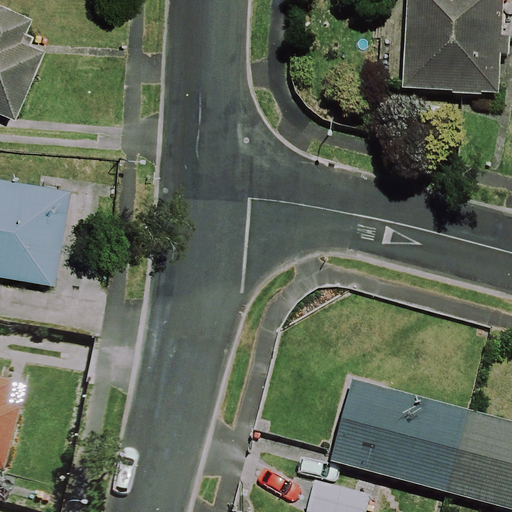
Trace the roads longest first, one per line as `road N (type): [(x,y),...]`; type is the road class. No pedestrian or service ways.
road 1 (residential): [(143,511),(188,339),(203,195)]
road 2 (residential): [(511,255),(359,215),(203,195)]
road 3 (residential): [(203,195),(211,0)]
